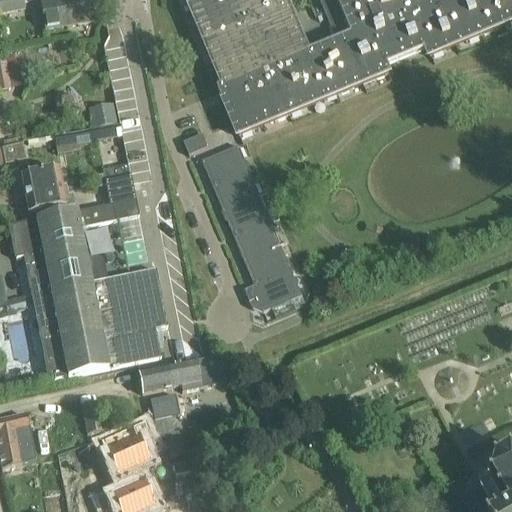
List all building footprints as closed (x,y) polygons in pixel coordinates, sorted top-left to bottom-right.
[(24,12),(21,0),(0,0),(0,14),(0,16),(24,12)] [(54,0),(41,2),(46,32),(96,23),(94,15),(96,14),(95,11),(93,11),(91,0),(54,0)] [(426,46),(429,55),(431,59),(511,24),(511,0),(336,0),(332,2),(332,3),(323,6),(338,42),(308,55),(284,0),(187,0),(225,89),(219,92),(219,93),(221,92),(225,101),(223,102),(223,103),(225,103),(239,138),(389,76),(384,64),(394,60),(395,55),(394,52),(411,45),(413,48),(416,50),(426,46)] [(9,38),(4,41),(4,47),(9,49),(14,47),(14,41),(9,38)] [(21,58),(7,61),(0,61),(0,93),(26,89),(21,58)] [(113,106),(88,111),(92,132),(118,127),(113,106)] [(65,138),(67,146),(122,137),(120,127),(118,127),(92,132),(78,134),(78,136),(65,138)] [(209,150),(203,137),(184,145),(190,158),(209,150)] [(21,145),(2,148),(5,165),(25,161),(21,145)] [(250,174),(240,149),(203,164),(213,189),(250,174)] [(102,163),(111,208),(136,203),(131,176),(126,177),(127,173),(126,163),(125,158),(102,163)] [(58,172),(21,179),(29,217),(75,207),(73,197),(68,198),(66,188),(61,189),(58,172)] [(250,174),(213,189),(224,214),(261,198),(250,174)] [(261,198),(224,214),(234,239),(271,223),(261,198)] [(139,219),(136,203),(111,208),(9,229),(16,262),(24,260),(49,384),(161,361),(156,333),(168,330),(156,273),(102,283),(98,263),(87,266),(80,231),(139,219)] [(271,223),(234,239),(245,264),(282,248),(271,223)] [(282,248),(245,264),(255,289),(292,273),(282,248)] [(292,273),(255,289),(245,293),(253,311),(264,316),(303,299),(292,273)] [(0,303),(0,316),(25,312),(23,300),(0,303)] [(220,359),(140,375),(138,376),(143,397),(181,389),(182,395),(225,386),(220,359)] [(150,403),(154,424),(180,419),(176,398),(150,403)] [(82,408),(83,415),(87,438),(104,435),(98,405),(82,408)] [(0,462),(2,473),(36,467),(27,419),(0,423),(0,462)] [(134,430),(101,445),(116,480),(149,465),(144,454),(155,449),(146,428),(145,426),(134,430)] [(511,511),(511,460),(503,466),(498,479),(490,478),(484,484),(483,496),(466,506),(469,511),(511,511)] [(144,485),(100,505),(103,511),(148,511),(155,509),(144,485)] [(474,490),(467,495),(471,501),(478,497),(474,490)]
